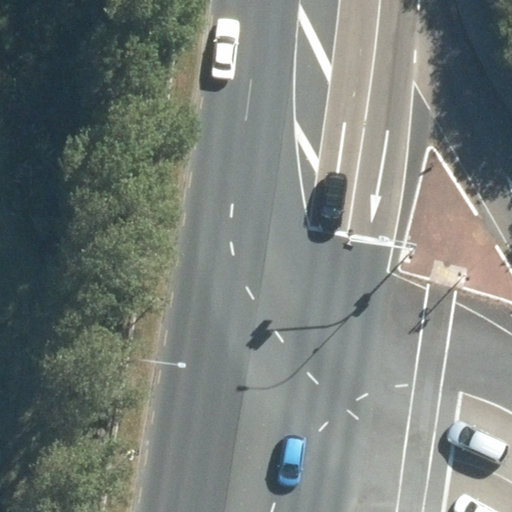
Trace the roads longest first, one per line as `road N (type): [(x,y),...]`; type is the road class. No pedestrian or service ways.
road 1 (primary): [(321,0),(271,365)]
road 2 (secondary): [(511,424),(485,405),(429,391),(271,365)]
road 3 (primary): [(421,0),(511,158)]
road 4 (primary): [(271,365),(248,511)]
